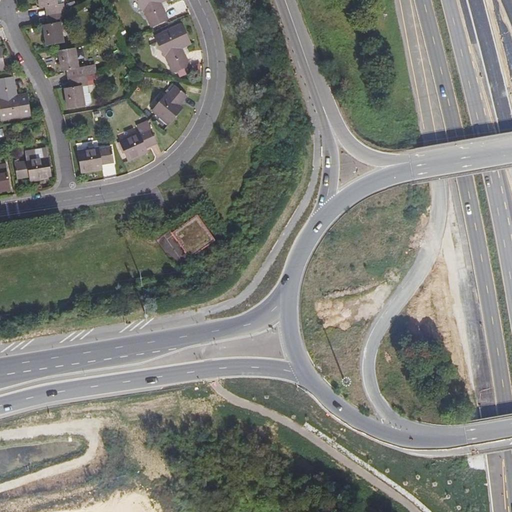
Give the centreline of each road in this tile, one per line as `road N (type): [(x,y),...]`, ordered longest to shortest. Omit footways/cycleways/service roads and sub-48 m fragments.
road 1 (trunk): [(421,0),(495,345)]
road 2 (primary): [(291,271),(274,306),(221,329),(0,366)]
road 3 (primary): [(0,405),(231,366),(313,383)]
road 4 (residential): [(201,0),(220,80),(190,149),(150,180),(75,200)]
road 5 (trunk): [(511,273),(450,0)]
road 6 (primary): [(313,383),(354,420),(387,434),(423,440),(511,427)]
road 7 (residential): [(75,200),(61,126),(0,6)]
road 8 (trunk): [(495,345),(504,511)]
road 9 (trunk): [(511,140),(476,0)]
road 10 (trunk): [(495,345),(511,478)]
